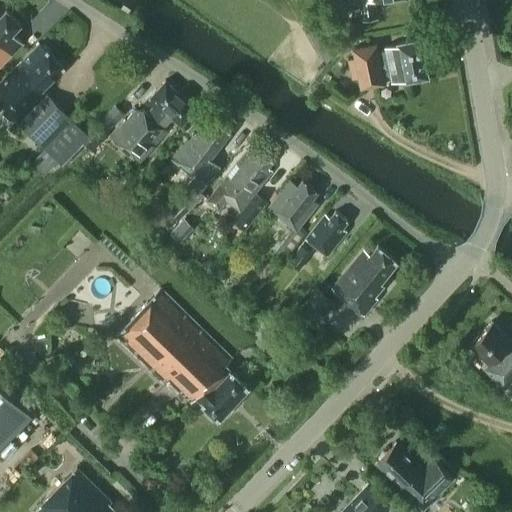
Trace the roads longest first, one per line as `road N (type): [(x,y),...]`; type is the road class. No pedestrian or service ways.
road 1 (residential): [(461,270),(268,127),(70,0)]
road 2 (tertiary): [(230,511),(461,270)]
road 3 (tertiary): [(461,270),(490,225),(496,191),(463,0)]
road 4 (track): [(511,427),(442,400),(382,355)]
